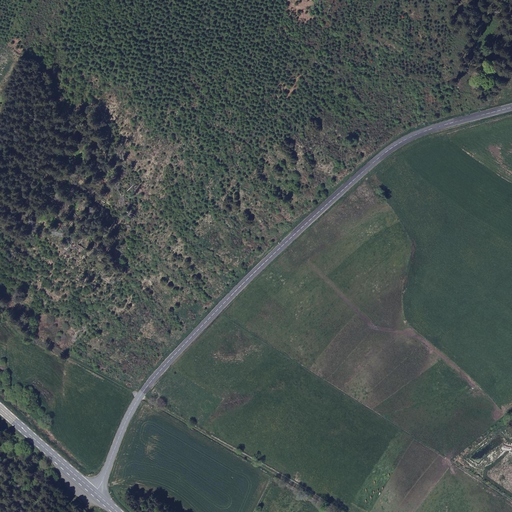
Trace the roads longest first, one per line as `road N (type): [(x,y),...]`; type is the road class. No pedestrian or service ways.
road 1 (secondary): [(511,107),(409,137),(361,173),(154,377),(95,492)]
road 2 (track): [(0,307),(20,335),(342,511)]
road 3 (primary): [(0,407),(95,492)]
